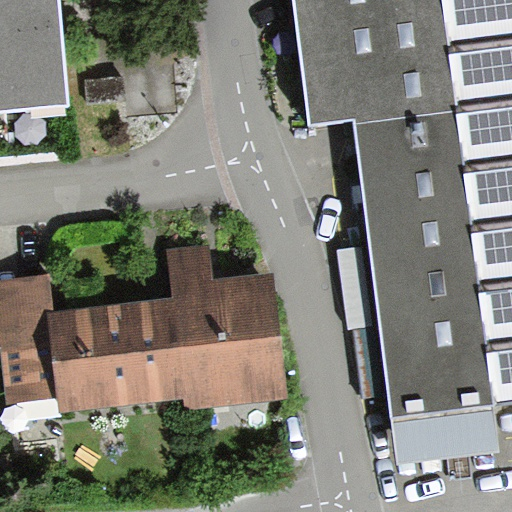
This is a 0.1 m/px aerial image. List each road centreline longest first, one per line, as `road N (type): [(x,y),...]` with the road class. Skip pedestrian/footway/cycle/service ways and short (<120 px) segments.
road 1 (residential): [(230,0),(253,160),(314,327),(345,496)]
road 2 (unknown): [(345,496),(511,509)]
